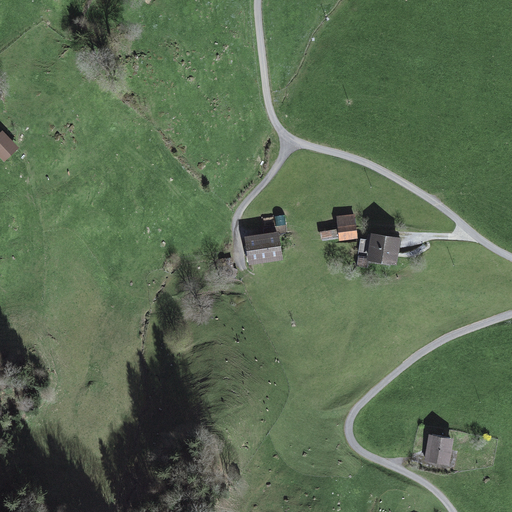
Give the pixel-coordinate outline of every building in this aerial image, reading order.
[(2,128),(0,129),(0,156),(4,161),(20,146),(2,128)] [(355,212),(336,215),(338,227),(320,229),(322,239),(339,237),(339,239),(358,237),(355,212)] [(279,228),(244,234),(249,263),(283,258),(279,228)] [(400,234),(372,230),(372,234),(368,259),(396,263),(400,234)] [(368,259),(372,234),(368,233),(367,238),(361,237),(356,266),(367,267),(368,259)] [(429,431),(424,459),(449,464),(454,436),(429,431)]
